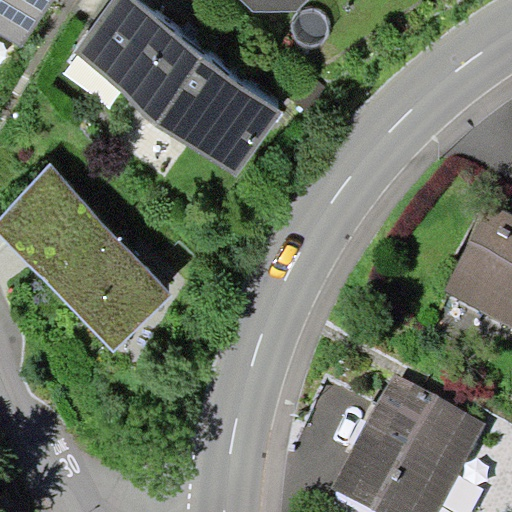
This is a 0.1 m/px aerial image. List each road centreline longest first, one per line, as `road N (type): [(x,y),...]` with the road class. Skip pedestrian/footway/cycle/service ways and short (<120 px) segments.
road 1 (tertiary): [(223,511),(235,406),(287,272),(359,159),(438,79),(511,31)]
road 2 (residential): [(0,363),(55,471),(95,511)]
